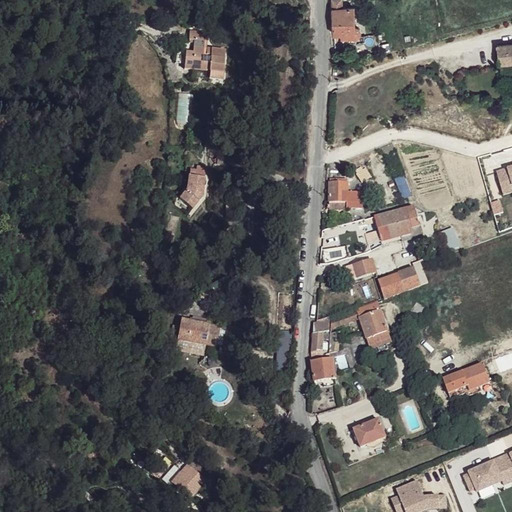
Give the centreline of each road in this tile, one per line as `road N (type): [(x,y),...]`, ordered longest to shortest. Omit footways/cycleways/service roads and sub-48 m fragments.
road 1 (residential): [(322,0),(302,406),(336,511)]
road 2 (unknown): [(317,149),(365,148),(414,127),(511,142)]
